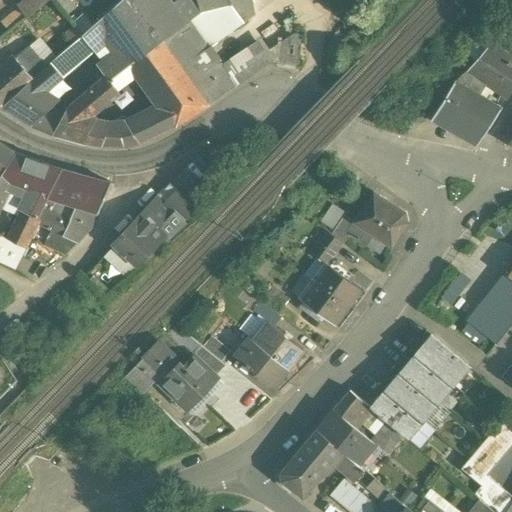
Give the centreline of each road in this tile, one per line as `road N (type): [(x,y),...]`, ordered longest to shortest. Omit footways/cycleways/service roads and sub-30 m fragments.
road 1 (residential): [(133,169),(273,91),(349,137),(413,156)]
road 2 (residential): [(432,247),(286,429),(241,470)]
road 3 (residential): [(0,322),(38,296),(111,218),(133,169)]
road 4 (residential): [(0,126),(50,155),(133,169)]
road 5 (residential): [(241,470),(118,511)]
